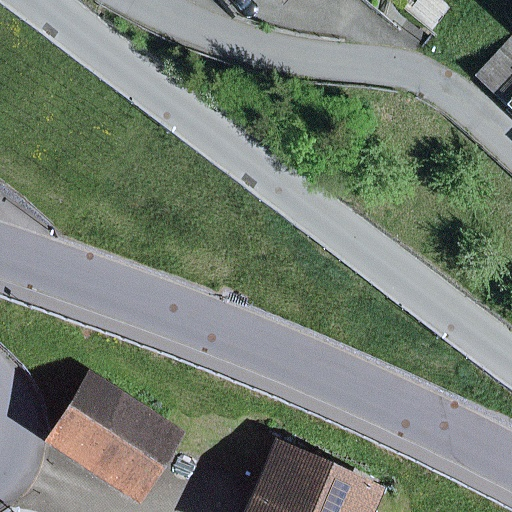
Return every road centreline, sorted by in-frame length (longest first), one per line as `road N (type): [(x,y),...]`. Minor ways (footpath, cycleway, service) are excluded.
road 1 (residential): [(511,357),(141,79),(55,0)]
road 2 (secondary): [(0,252),(340,378),(511,457)]
road 3 (residential): [(146,0),(312,60),(427,75),(511,131)]
